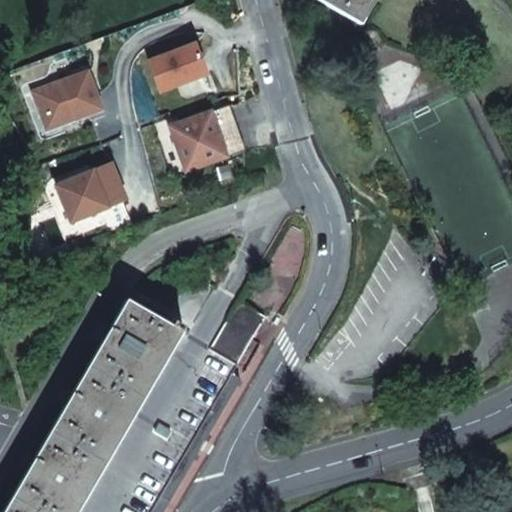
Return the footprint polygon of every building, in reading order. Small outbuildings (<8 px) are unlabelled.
[(314,0),(359,25),(373,0),(314,0)] [(146,60),(157,88),(204,69),(193,41),(146,60)] [(0,93),(16,87),(10,72),(0,75),(0,93)] [(86,72),(30,93),(45,131),(100,110),(86,72)] [(186,171),(243,150),(227,106),(170,127),(186,171)] [(108,165),(53,187),(68,223),(101,210),(111,235),(132,227),(108,165)] [(162,511),(241,379),(231,373),(264,317),(237,301),(209,349),(187,336),(215,289),(192,276),(164,323),(125,300),(110,327),(103,339),(72,393),(65,404),(34,458),(27,470),(2,511),(162,511)] [(103,339),(110,327),(105,325),(99,337),(103,339)] [(61,401),(65,404),(72,393),(67,390),(61,401)] [(22,468),(27,470),(34,458),(29,455),(22,468)]
